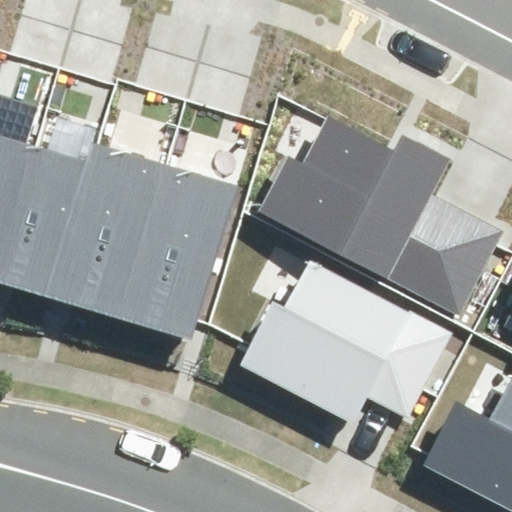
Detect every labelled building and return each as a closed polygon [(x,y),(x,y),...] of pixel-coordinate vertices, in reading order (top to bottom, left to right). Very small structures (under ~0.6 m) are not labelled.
[(282,156),(252,214),(457,320),(503,232),(434,196),(452,162),(405,137),(397,152),(332,119),(306,168),(282,156)] [(0,261),(35,146),(0,135),(0,261)] [(93,142),(88,161),(46,296),(121,317),(166,164),(93,142)] [(35,146),(0,261),(0,282),(46,296),(88,161),(35,146)] [(237,185),(166,164),(121,317),(192,338),(237,185)] [(273,306),(241,367),(353,426),(367,398),(405,418),(449,336),(311,263),(285,312),(273,306)] [(511,511),(511,371),(487,419),(458,403),(424,467),(510,511),(511,511)]
